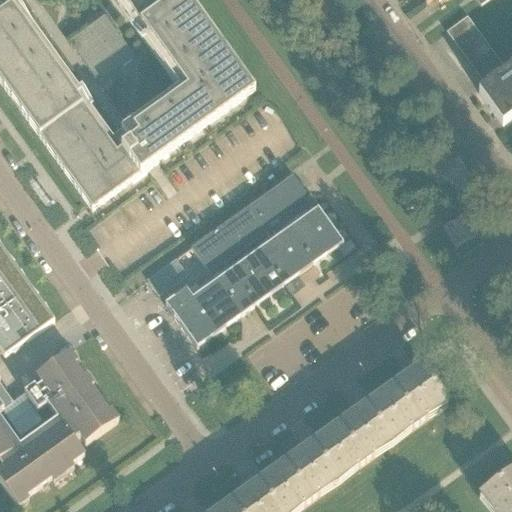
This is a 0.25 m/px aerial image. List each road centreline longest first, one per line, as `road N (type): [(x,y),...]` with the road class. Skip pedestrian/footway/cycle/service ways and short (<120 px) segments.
road 1 (unclassified): [(204,462),(0,180)]
road 2 (unclassified): [(204,462),(445,294)]
road 3 (unclassified): [(511,187),(375,0)]
